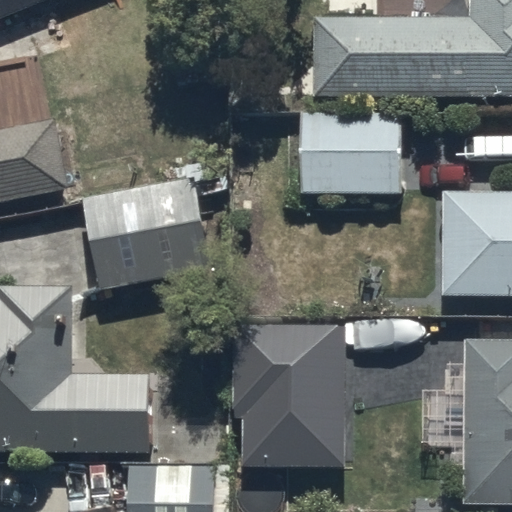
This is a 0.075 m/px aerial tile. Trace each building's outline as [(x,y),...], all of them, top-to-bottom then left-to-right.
[(0,0),(0,22),(54,0),(0,0)] [(322,16),(322,94),(511,94),(511,0),(478,0),(478,16),(322,16)] [(410,111),(306,111),(305,192),(410,193),(410,111)] [(0,201),(78,186),(65,118),(0,130),(0,201)] [(88,191),(103,289),(218,272),(204,174),(88,191)] [(511,191),(451,191),(450,294),(511,294),(511,191)] [(0,449),(159,451),(160,371),(79,370),(80,281),(2,280),(2,294),(0,293),(0,449)] [(252,467),(355,466),(354,321),(241,322),(242,417),(252,416),(252,467)] [(511,337),(472,338),(473,503),(511,503),(511,337)] [(135,463),(134,511),(221,511),(222,465),(135,463)]
